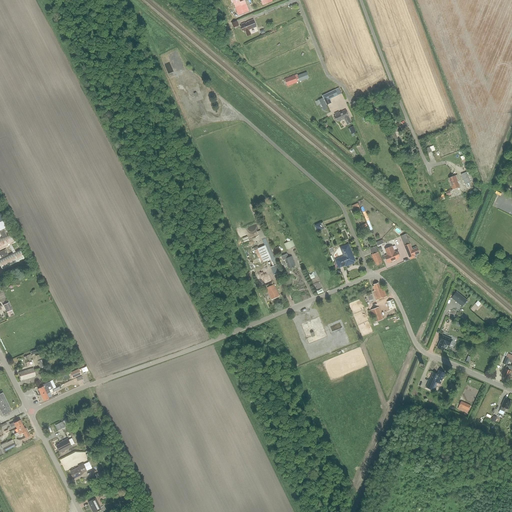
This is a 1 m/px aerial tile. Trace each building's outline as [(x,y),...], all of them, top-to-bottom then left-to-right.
[(239,15),(250,11),(245,0),(241,2),(235,4),(239,15)] [(249,30),(257,27),(254,20),(242,25),(242,26),(241,27),(243,31),(244,30),(245,32),(246,31),(247,33),(246,33),(247,36),(251,34),(250,31),(249,31),(249,30)] [(297,75),(300,82),(308,78),(306,72),(297,75)] [(298,82),(295,75),(285,79),(287,86),(298,82)] [(335,90),(322,96),(327,105),(331,103),(329,99),(338,95),(335,90)] [(338,121),(338,122),(345,119),(347,125),(352,123),(349,117),(346,110),(340,112),(341,113),(340,113),(339,113),(339,112),(334,114),(335,116),(334,117),(337,122),(338,121)] [(400,129),(401,128),(399,124),(398,124),(397,123),(388,127),(391,133),(390,134),(393,140),(396,139),(394,132),(400,130),(400,129)] [(471,170),(461,173),(465,184),(475,180),(471,170)] [(457,180),(459,180),(457,174),(448,177),(452,189),(459,186),(457,180)] [(354,211),(360,209),(358,203),(352,206),(354,211)] [(1,213),(0,213),(0,233),(2,238),(0,239),(0,250),(9,246),(11,245),(16,242),(11,234),(7,236),(3,229),(8,227),(1,213)] [(323,229),(321,223),(315,226),(318,231),(323,229)] [(262,230),(257,232),(260,240),(266,237),(262,230)] [(272,253),(267,243),(266,240),(263,241),(265,246),(257,249),(257,250),(255,251),(260,264),(263,262),(263,263),(270,260),(272,265),(277,263),(273,253),(272,253)] [(410,244),(404,246),(409,258),(410,258),(410,260),(415,258),(414,256),(416,255),(419,253),(417,248),(412,250),(410,244)] [(0,265),(2,271),(24,259),(19,249),(15,251),(11,245),(9,246),(12,253),(0,259),(0,265)] [(345,257),(336,261),(339,268),(345,265),(354,262),(355,261),(352,255),(353,255),(352,253),(351,253),(348,245),(341,248),(345,257)] [(387,255),(382,257),(384,260),(386,259),(387,261),(389,261),(390,262),(398,258),(398,257),(399,256),(397,253),(396,253),(396,252),(395,252),(392,246),(384,249),(387,255)] [(381,262),(382,262),(376,247),(371,249),(373,255),(372,255),(375,264),(376,264),(377,265),(381,263),(381,262)] [(287,254),(281,256),(283,261),(285,260),(289,268),(290,268),(290,269),(294,267),(294,266),(295,265),(292,256),(289,258),(287,254)] [(277,265),(270,267),(274,276),(280,273),(277,265)] [(261,272),(257,274),(259,281),(264,279),(267,287),(274,284),(271,276),(267,278),(266,275),(270,274),(269,271),(262,274),(261,272)] [(376,300),(386,296),(383,287),(380,288),(378,282),(373,284),(374,286),(372,286),(374,290),(372,291),(376,300)] [(274,285),(273,285),(266,288),(271,300),(279,297),(274,285)] [(457,292),(452,298),(462,307),(468,300),(457,292)] [(398,314),(393,300),(387,302),(390,310),(392,309),(395,315),(398,314)] [(9,316),(13,314),(8,302),(3,305),(6,312),(7,312),(9,316)] [(378,307),(370,310),(375,322),(383,319),(378,307)] [(449,346),(452,340),(442,335),(439,341),(440,342),(437,348),(443,351),(446,345),(449,346)] [(502,376),(508,379),(511,372),(511,364),(511,365),(511,367),(507,365),(505,369),(502,376)] [(23,380),(35,376),(33,369),(21,373),(21,374),(19,374),(21,379),(22,378),(23,380)] [(78,370),(70,373),(72,379),(81,375),(78,370)] [(445,373),(439,370),(437,374),(433,373),(430,379),(426,387),(432,390),(435,382),(440,384),(445,373)] [(43,387),(37,390),(40,395),(46,392),(44,389),(43,388),(46,387),(44,384),(42,386),(43,387)] [(46,392),(40,395),(43,401),(49,399),(48,398),(52,396),(50,393),(49,390),(46,392)] [(0,409),(3,416),(12,412),(2,393),(0,394),(0,409)] [(507,409),(511,402),(505,399),(501,407),(502,407),(500,410),(504,412),(506,409),(507,409)] [(468,410),(470,406),(461,402),(459,406),(468,410)] [(98,418),(92,420),(95,427),(105,422),(102,415),(97,417),(98,418)] [(17,429),(22,426),(20,420),(14,423),(9,425),(11,427),(15,425),(17,429)] [(19,434),(23,433),(26,438),(30,436),(27,430),(25,431),(22,426),(17,429),(18,433),(14,435),(15,437),(19,435),(19,434)] [(64,450),(71,446),(67,438),(62,441),(63,442),(56,445),(60,452),(61,451),(62,452),(64,451),(64,450)] [(13,443),(2,448),(4,452),(16,446),(14,443),(13,443)] [(78,468),(70,472),(73,479),(82,475),(81,474),(86,471),(83,464),(78,467),(78,468)] [(102,472),(95,475),(98,481),(105,477),(102,472)] [(92,511),(97,511),(101,510),(95,498),(87,502),(92,511)]
